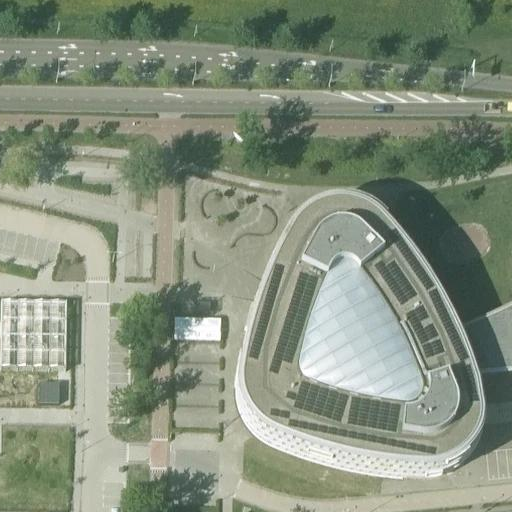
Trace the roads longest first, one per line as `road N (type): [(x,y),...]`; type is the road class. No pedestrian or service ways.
road 1 (secondary): [(511,86),(373,70),(0,55)]
road 2 (secondary): [(0,99),(511,109)]
